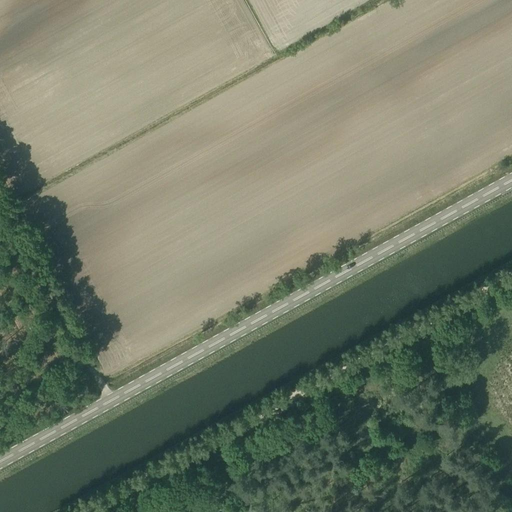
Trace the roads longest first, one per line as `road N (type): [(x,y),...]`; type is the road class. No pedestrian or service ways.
road 1 (secondary): [(0,461),(511,180)]
road 2 (track): [(78,511),(511,275)]
